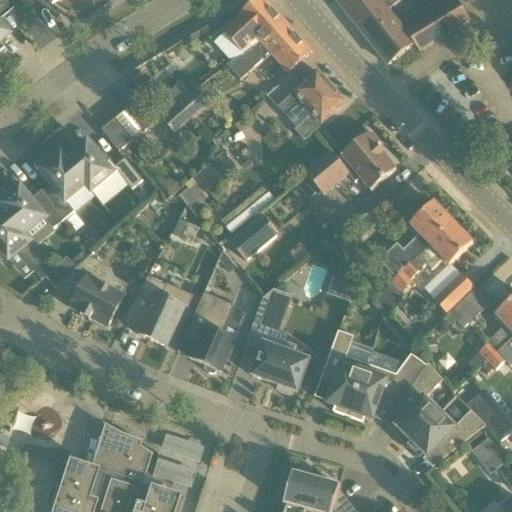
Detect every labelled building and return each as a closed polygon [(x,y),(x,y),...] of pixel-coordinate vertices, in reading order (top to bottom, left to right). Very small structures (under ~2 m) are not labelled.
[(0,0),(0,53),(3,51),(0,46),(0,42),(6,37),(0,29),(0,9),(8,3),(9,2),(7,0),(0,0)] [(18,0),(23,8),(39,0),(46,0),(50,7),(64,0),(18,0)] [(264,48),(288,26),(264,0),(258,0),(238,18),(240,20),(224,35),(241,54),(257,40),(261,44),(264,48)] [(381,5),(386,0),(335,0),(335,1),(359,31),(370,22),(369,21),(384,8),(381,5)] [(370,22),(359,31),(388,67),(414,46),(419,53),(469,22),(455,0),(449,4),(446,0),(426,0),(406,13),(412,21),(402,26),(388,12),(400,2),(398,0),(386,0),(381,5),(384,8),(369,21),(370,22)] [(313,53),(288,26),(264,48),(261,44),(228,67),(240,82),(263,61),(264,62),(272,56),(288,75),(313,53)] [(295,132),(304,142),(346,105),(318,74),(294,95),(278,109),(286,118),(302,104),(313,116),(295,132)] [(174,136),(209,105),(195,90),(174,109),(161,120),(174,136)] [(161,120),(174,109),(166,100),(153,111),(161,120)] [(127,111),(143,130),(145,133),(157,123),(139,101),(127,111)] [(133,142),(116,120),(102,132),(119,154),(133,142)] [(304,175),(306,177),(322,195),(346,174),(355,185),(359,181),(370,194),(396,172),(377,148),(380,145),(371,134),(338,161),(330,153),(304,175)] [(110,161),(108,163),(102,155),(98,158),(87,145),(79,152),(74,145),(61,156),(87,187),(86,188),(91,194),(113,176),(117,172),(132,191),(143,182),(125,160),(115,168),(110,161)] [(223,155),(194,181),(205,194),(234,167),(223,155)] [(87,187),(61,156),(53,162),(48,156),(34,167),(55,193),(46,201),(64,223),(75,214),(66,204),(86,188),(87,187)] [(7,200),(0,205),(0,207),(25,238),(25,237),(45,221),(53,232),(64,223),(46,201),(36,208),(15,182),(1,193),(7,200)] [(263,189),(221,222),(232,235),(274,200),(269,194),(267,195),(263,189)] [(380,262),(396,280),(403,273),(413,264),(431,248),(453,225),(434,205),(409,229),(419,239),(404,254),(397,246),(380,262)] [(0,252),(1,252),(9,262),(18,254),(42,282),(46,279),(55,290),(77,270),(67,260),(53,273),(30,244),(31,244),(25,237),(25,238),(0,207),(0,252)] [(75,216),(67,222),(76,233),(84,227),(75,216)] [(377,226),(367,216),(352,231),(361,241),(377,226)] [(246,264),(278,236),(262,217),(229,244),(246,264)] [(180,221),(173,236),(181,240),(188,225),(180,221)] [(391,284),(400,293),(401,294),(412,284),(411,282),(427,267),(432,272),(441,263),(448,269),(473,245),(453,225),(431,248),(413,264),(403,273),(396,280),(391,284)] [(113,238),(109,245),(116,249),(120,243),(113,238)] [(85,252),(74,262),(80,268),(90,259),(85,252)] [(224,255),(220,263),(230,275),(236,270),(224,255)] [(77,270),(55,290),(55,291),(60,287),(77,297),(70,310),(82,316),(81,318),(90,323),(91,321),(108,330),(131,288),(129,287),(124,298),(110,290),(115,280),(113,271),(90,259),(80,268),(77,270)] [(462,276),(434,301),(447,315),(474,289),(462,276)] [(188,310),(193,299),(168,288),(148,279),(125,321),(142,329),(139,336),(167,349),(175,332),(177,333),(188,310)] [(347,283),(341,301),(350,304),(356,286),(347,283)] [(390,288),(375,302),(390,318),(399,309),(401,299),(390,288)] [(449,317),(463,331),(489,306),(475,292),(449,317)] [(279,388),(278,392),(282,395),(287,397),(292,397),(294,393),(298,395),(309,363),(281,352),(284,344),(276,341),(292,299),(273,293),(263,301),(253,328),(269,334),(252,378),(279,388)] [(242,312),(234,309),(234,308),(205,295),(184,340),(198,346),(192,360),(191,362),(206,368),(205,372),(209,376),(215,376),(217,373),(221,375),(236,342),(234,341),(244,319),(242,312)] [(488,346),(479,354),(467,366),(475,376),(498,354),(499,354),(511,341),(511,302),(495,319),(504,329),(486,345),(488,346)] [(334,414),(348,419),(367,367),(346,359),(354,339),(339,334),(322,379),(336,384),(328,406),(336,409),(334,414)] [(438,355),(437,341),(425,342),(425,356),(438,355)] [(511,341),(499,354),(507,362),(509,365),(511,362),(511,341)] [(488,364),(496,373),(507,362),(499,354),(498,354),(488,364)] [(386,396),(399,405),(399,406),(427,368),(412,357),(396,378),(367,367),(348,419),(363,424),(365,419),(373,422),(383,395),(386,396)] [(428,366),(427,368),(399,406),(399,405),(394,412),(403,421),(397,429),(401,433),(397,437),(408,448),(440,415),(426,401),(444,383),(428,366)] [(511,432),(511,415),(510,414),(506,417),(487,391),(466,408),(467,409),(472,413),(486,429),(489,433),(500,444),(511,432)] [(440,415),(408,448),(419,459),(423,455),(428,459),(435,452),(444,462),(486,429),(472,413),(455,430),(440,415)] [(120,437),(109,430),(109,431),(109,432),(96,472),(66,463),(58,488),(56,488),(50,507),(52,508),(50,511),(174,511),(179,499),(141,487),(151,457),(138,449),(140,444),(120,437)] [(159,452),(199,464),(204,446),(164,435),(159,452)] [(9,440),(0,436),(0,448),(6,450),(9,440)] [(480,464),(497,451),(489,441),(472,454),(480,464)] [(151,481),(188,492),(194,471),(157,460),(151,481)] [(292,477),(285,501),(284,507),(285,507),(287,507),(286,510),(285,511),(355,511),(339,491),(340,488),(313,480),(295,475),(293,474),(292,477)] [(503,511),(511,511),(511,501),(502,510),(503,511)]
